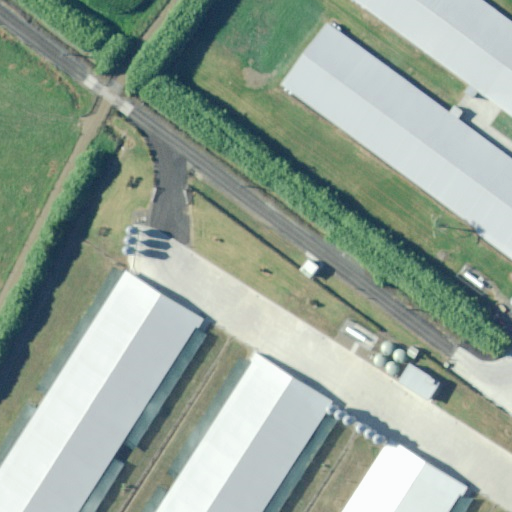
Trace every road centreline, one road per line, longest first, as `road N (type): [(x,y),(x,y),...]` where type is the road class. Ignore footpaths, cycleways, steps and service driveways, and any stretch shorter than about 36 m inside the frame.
road 1 (unknown): [(105,96),(499,387)]
road 2 (unknown): [(0,17),(105,96)]
